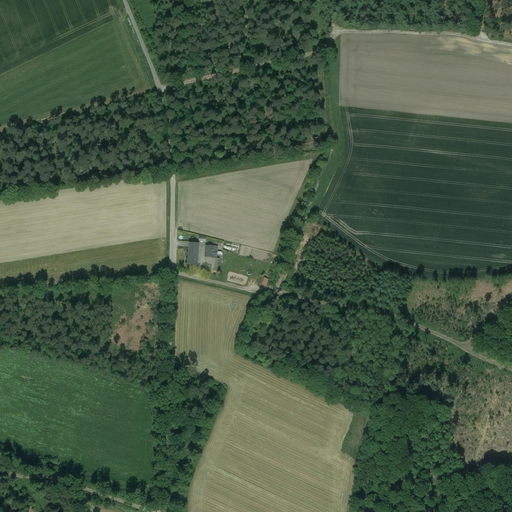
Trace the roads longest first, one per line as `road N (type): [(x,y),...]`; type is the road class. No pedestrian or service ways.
road 1 (track): [(511,44),(457,33),(338,31),(328,51),(159,91)]
road 2 (unclassified): [(122,0),(160,93),(172,171),(172,272)]
road 3 (unclassified): [(172,272),(167,511)]
